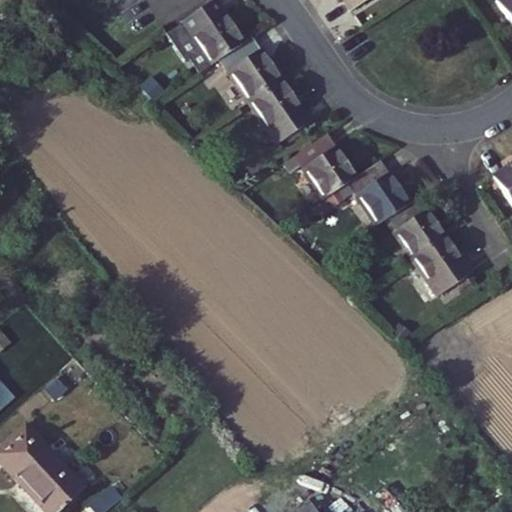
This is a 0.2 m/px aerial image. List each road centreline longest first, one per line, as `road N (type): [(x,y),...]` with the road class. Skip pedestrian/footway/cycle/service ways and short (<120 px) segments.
road 1 (residential): [(282,0),(346,90),(375,114),(413,127),(453,128),(511,104)]
road 2 (unknown): [(467,126),(453,183),(507,272)]
